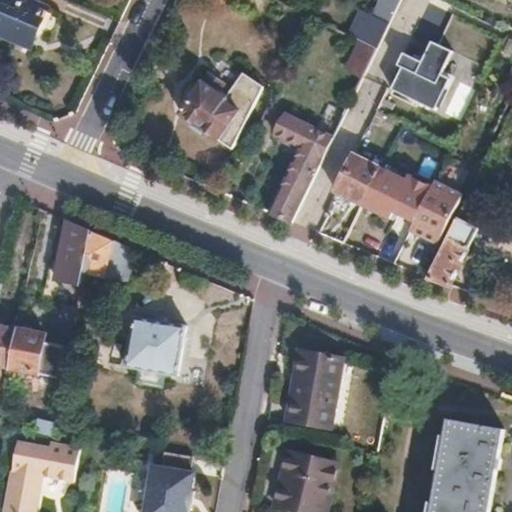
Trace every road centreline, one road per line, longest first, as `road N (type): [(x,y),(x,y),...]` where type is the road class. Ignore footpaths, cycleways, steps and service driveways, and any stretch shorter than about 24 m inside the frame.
road 1 (residential): [(284,267),(424,0)]
road 2 (residential): [(284,267),(234,511)]
road 3 (tertiary): [(511,355),(284,267)]
road 4 (tertiary): [(284,267),(69,178)]
road 5 (residential): [(69,178),(156,0)]
